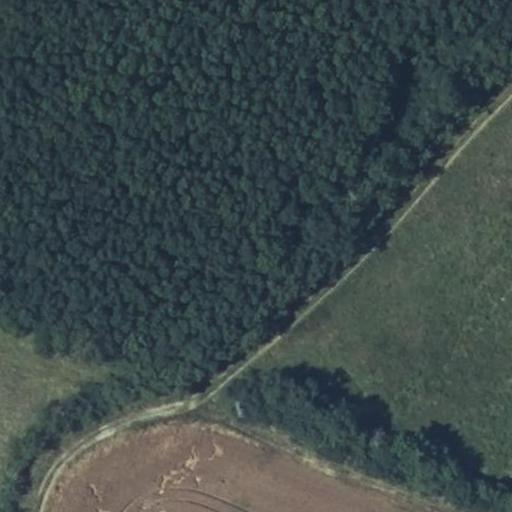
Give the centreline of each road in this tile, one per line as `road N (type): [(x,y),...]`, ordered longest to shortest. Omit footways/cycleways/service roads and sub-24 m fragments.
road 1 (track): [(36,511),(43,484),(106,427),(191,406),(437,511)]
road 2 (track): [(511,93),(360,258),(191,406)]
